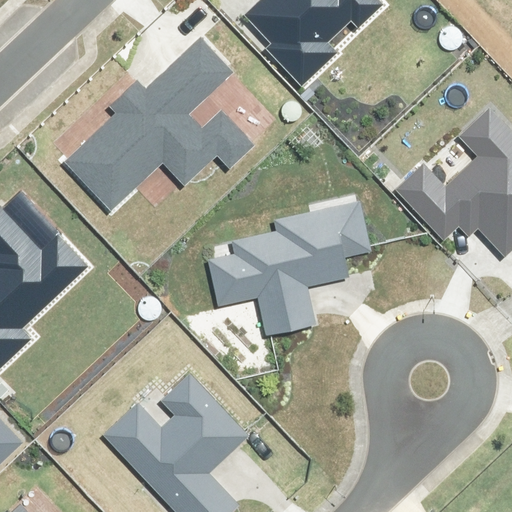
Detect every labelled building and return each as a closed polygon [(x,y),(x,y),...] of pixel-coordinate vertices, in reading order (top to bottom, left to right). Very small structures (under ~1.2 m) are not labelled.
[(259,0),(237,22),(301,86),(334,54),(327,47),(353,22),(359,28),(381,5),(375,0),(259,0)] [(231,74),(199,42),(146,95),(135,83),(111,107),(118,114),(65,166),(108,209),(160,158),(183,180),(212,151),(229,168),(254,143),(208,97),(231,74)] [(421,165),(396,190),(441,236),(454,224),(466,237),(476,227),(502,253),(511,243),(511,134),(487,109),(458,139),(477,158),(446,189),(421,165)] [(238,257),(212,263),(222,306),(258,298),(266,333),(314,322),(305,285),(348,275),(344,257),(368,252),(357,203),(278,221),(280,232),(234,243),(238,257)] [(44,253),(0,209),(0,364),(27,338),(19,329),(86,263),(60,237),(44,253)] [(177,511),(226,511),(236,503),(206,474),(246,435),(186,374),(161,399),(177,415),(162,430),(137,405),(104,438),(177,511)] [(0,464),(20,444),(0,423),(0,464)]
